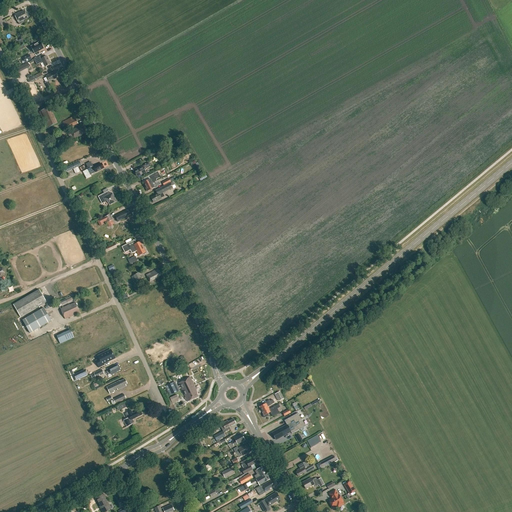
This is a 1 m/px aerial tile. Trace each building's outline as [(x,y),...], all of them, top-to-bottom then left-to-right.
[(15,16),(18,23),(20,25),(24,23),(23,21),(28,18),(25,12),(20,14),(20,13),(15,16)] [(40,42),(30,47),(34,54),(44,49),(40,42)] [(21,61),(22,64),(31,60),(29,55),(22,58),(23,60),(21,61)] [(40,63),(42,62),(45,67),(51,64),(46,56),(44,57),(43,55),(37,58),(40,63)] [(29,65),(28,63),(14,70),(16,73),(29,65)] [(58,76),(55,71),(45,76),(48,82),(57,78),(56,77),(58,76)] [(32,82),(43,77),(41,73),(30,78),(32,82)] [(43,101),(32,105),(33,110),(34,110),(44,105),(43,101)] [(63,122),(66,130),(77,124),(74,117),(63,122)] [(83,126),(83,125),(70,131),(74,139),(86,133),(85,132),(87,131),(84,125),(83,126)] [(62,169),(64,173),(81,166),(79,162),(62,169)] [(144,166),(143,167),(142,166),(137,169),(138,170),(134,172),(137,177),(146,172),(144,169),(145,169),(146,169),(151,166),(149,163),(144,166)] [(101,164),(93,168),(92,165),(87,168),(90,175),(104,168),(101,164)] [(143,183),(145,187),(155,182),(154,180),(160,177),(157,172),(150,175),(152,178),(143,183)] [(145,187),(147,191),(154,188),(161,184),(159,182),(155,183),(155,182),(145,187)] [(151,198),(153,202),(161,198),(164,196),(162,193),(172,188),(171,186),(174,185),(172,182),(170,183),(155,191),(157,195),(151,198)] [(109,191),(98,196),(102,204),(107,201),(109,205),(116,201),(113,195),(111,196),(109,191)] [(115,215),(118,222),(126,218),(126,217),(130,215),(128,210),(127,211),(126,210),(115,215)] [(109,227),(114,225),(110,215),(97,221),(100,226),(103,225),(103,223),(106,222),(109,227)] [(122,247),(125,253),(130,250),(132,254),(136,251),(139,256),(144,253),(144,254),(147,253),(144,248),(144,249),(140,242),(133,245),(129,247),(127,244),(122,247)] [(130,264),(137,260),(135,256),(128,260),(130,264)] [(157,278),(161,275),(159,271),(158,271),(155,272),(154,271),(147,275),(150,282),(157,278)] [(133,275),(136,282),(141,279),(138,273),(133,275)] [(13,306),(20,319),(47,304),(39,291),(13,306)] [(72,300),(70,297),(60,301),(62,305),(72,300)] [(61,309),(65,319),(80,312),(75,303),(70,305),(61,309)] [(44,308),(22,320),(30,333),(51,321),(44,308)] [(74,338),(71,330),(57,336),(60,344),(74,338)] [(96,361),(99,367),(104,365),(103,364),(115,358),(111,350),(98,356),(99,360),(96,361)] [(107,371),(108,375),(111,374),(111,375),(117,372),(116,372),(120,370),(118,366),(113,368),(113,367),(108,369),(109,370),(107,371)] [(74,375),(76,381),(87,375),(85,370),(74,375)] [(96,378),(103,374),(102,370),(90,375),(92,378),(95,376),(96,378)] [(198,396),(195,391),(196,391),(195,387),(191,378),(179,383),(187,401),(198,396)] [(110,394),(114,392),(114,390),(117,389),(118,390),(126,386),(126,385),(127,384),(125,379),(120,382),(119,381),(107,387),(110,394)] [(168,385),(172,394),(179,391),(175,382),(168,385)] [(274,394),(277,401),(282,398),(279,391),(274,394)] [(124,394),(113,399),(115,403),(126,398),(124,394)] [(259,407),(262,411),(268,407),(268,406),(271,405),(274,403),(273,400),(270,401),(269,400),(265,402),(266,403),(259,407)] [(262,415),(263,418),(268,416),(267,414),(270,412),(272,417),(279,413),(277,409),(280,407),(278,404),(274,407),(269,409),(268,407),(262,411),(263,415),(262,415)] [(124,420),(127,426),(131,424),(134,422),(132,419),(142,415),(140,410),(133,414),(131,410),(127,412),(129,416),(130,417),(124,420)] [(272,433),(273,433),(276,439),(276,440),(291,432),(292,434),(305,427),(297,413),(284,421),(287,425),(272,433)] [(224,432),(230,429),(229,427),(236,423),(233,419),(229,422),(228,421),(222,424),(223,426),(221,427),(224,432)] [(223,431),(214,436),(216,441),(225,436),(223,431)] [(235,441),(228,444),(231,448),(234,446),(237,444),(238,444),(245,440),(241,434),(234,439),(235,441)] [(197,438),(192,441),(197,451),(201,449),(199,446),(201,445),(197,438)] [(238,449),(243,456),(251,451),(247,445),(243,447),(243,446),(238,449)] [(318,463),(321,469),(331,464),(330,463),(336,460),(334,455),(318,463)] [(254,458),(246,462),(248,466),(242,470),(244,474),(252,469),(250,466),(256,463),(254,458)] [(297,472),(296,472),(298,476),(303,473),(304,474),(307,473),(315,468),(312,464),(305,468),(303,463),(298,466),(300,469),(296,470),(297,472)] [(221,472),(224,477),(233,473),(230,467),(221,472)] [(260,476),(261,476),(261,477),(266,473),(262,467),(257,470),(255,471),(257,474),(254,476),(256,479),(260,476)] [(250,482),(252,485),(257,482),(259,485),(264,482),(269,479),(266,473),(261,477),(261,476),(256,479),(250,482)] [(316,478),(312,480),(311,478),(302,483),(306,489),(314,484),(315,487),(319,485),(320,487),(324,485),(320,478),(317,480),(316,478)] [(343,484),(349,494),(355,490),(348,480),(343,484)] [(270,481),(256,489),(258,494),(259,496),(265,493),(270,489),(269,488),(273,486),(270,481)] [(336,505),(338,507),(343,504),(342,502),(338,495),(335,490),(329,494),(332,499),(329,501),(333,507),(336,505)] [(265,511),(270,509),(268,506),(280,499),(276,492),(267,498),(268,498),(264,500),(259,503),(264,511),(265,511)] [(95,499),(102,511),(105,511),(111,509),(105,498),(106,498),(104,494),(95,499)] [(242,503),(245,507),(252,503),(250,499),(242,503)]
